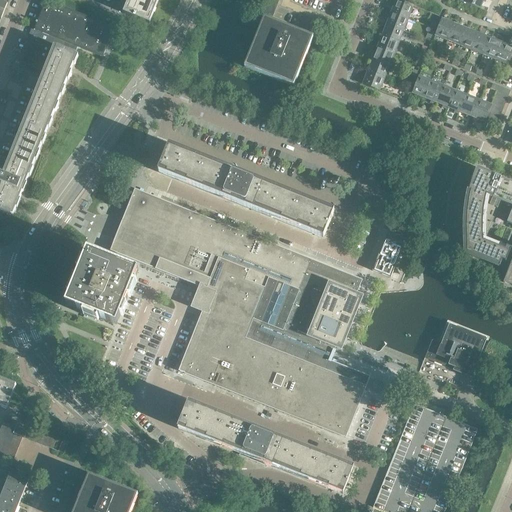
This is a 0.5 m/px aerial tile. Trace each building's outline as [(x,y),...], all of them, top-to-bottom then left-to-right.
[(106,49),(114,28),(46,0),(37,22),(36,22),(36,23),(37,23),(34,30),(40,33),(37,40),(31,37),(21,62),(44,71),(54,46),(57,47),(74,54),(77,47),(102,57),(106,49)] [(128,0),(123,13),(149,24),(158,0),(128,0)] [(396,0),(395,0),(391,12),(408,19),(413,7),(396,0)] [(480,9),(483,0),(463,0),(463,2),(480,9)] [(277,6),(266,1),(264,7),(275,11),(277,6)] [(275,11),(264,7),(261,12),(273,17),(275,11)] [(403,31),(408,19),(391,12),(386,24),(403,31)] [(293,88),(313,38),(264,19),(244,68),(293,88)] [(447,41),(454,24),(442,19),(435,36),(447,41)] [(436,24),(428,21),(425,26),(434,29),(436,24)] [(398,43),(403,31),(386,24),(382,36),(398,43)] [(459,45),(466,29),(454,24),(447,41),(459,45)] [(471,50),(478,33),(466,29),(459,45),(471,50)] [(483,55),(490,38),(478,33),(471,50),(483,55)] [(394,55),(398,43),(382,36),(377,48),(394,55)] [(495,60),(502,43),(490,38),(483,55),(495,60)] [(508,65),(511,54),(511,47),(502,43),(495,60),(508,65)] [(46,130),(75,56),(76,55),(74,54),(57,47),(16,148),(6,175),(2,174),(2,173),(0,172),(0,182),(2,183),(0,189),(0,210),(3,212),(12,215),(21,191),(37,152),(46,130)] [(389,67),(394,55),(377,48),(372,60),(389,67)] [(384,79),(389,67),(372,60),(367,72),(384,79)] [(379,91),(384,79),(367,72),(362,84),(379,91)] [(425,98),(431,82),(419,77),(412,93),(425,98)] [(437,103),(443,86),(431,82),(425,98),(437,103)] [(449,108),(455,91),(443,86),(437,103),(449,108)] [(499,87),(497,91),(496,92),(508,97),(510,91),(499,87)] [(461,113),(467,96),(455,91),(449,108),(461,113)] [(506,102),(508,97),(496,92),(494,98),(506,102)] [(473,117),(479,101),(467,96),(461,113),(473,117)] [(503,108),(506,102),(494,98),(492,103),(503,108)] [(488,115),(490,109),(491,105),(479,101),(473,117),(485,122),(485,120),(488,115)] [(501,114),(503,108),(492,103),(491,105),(490,109),(501,114)] [(499,119),(501,114),(490,109),(488,115),(499,119)] [(497,125),(499,119),(488,115),(485,120),(497,125)] [(334,211),(169,146),(159,170),(239,202),(324,236),(333,214),(334,211)] [(383,164),(378,175),(385,178),(390,167),(383,164)] [(465,253),(499,267),(502,261),(505,262),(505,263),(511,248),(506,246),(505,249),(483,241),(499,201),(511,205),(511,208),(506,223),(511,224),(511,182),(476,168),(474,172),(472,177),(471,183),(469,187),(468,192),(467,198),(466,202),(466,205),(465,208),(465,212),(464,217),(464,221),(464,225),(464,229),(464,232),(465,253)] [(339,353),(369,277),(317,256),(314,261),(161,200),(163,195),(137,185),(123,220),(119,231),(114,229),(112,228),(111,229),(110,229),(109,229),(108,230),(108,231),(107,232),(107,233),(107,234),(108,235),(108,236),(109,237),(110,237),(110,238),(120,242),(120,243),(121,243),(126,245),(126,248),(131,251),(133,248),(140,251),(141,251),(150,254),(150,255),(160,259),(161,259),(170,262),(183,232),(300,279),(304,288),(286,332),(339,353)] [(372,271),(391,278),(404,245),(385,238),(372,271)] [(219,259),(209,254),(189,246),(180,267),(181,267),(191,270),(190,271),(200,275),(201,275),(211,279),(220,283),(228,262),(219,259)] [(135,281),(139,271),(88,251),(84,261),(82,260),(78,271),(80,272),(77,279),(75,279),(68,295),(70,296),(66,306),(84,313),(83,315),(98,321),(99,319),(117,326),(121,316),(123,317),(127,306),(125,305),(128,298),(130,299),(137,282),(135,281)] [(511,286),(511,260),(503,283),(511,286)] [(365,386),(369,377),(329,361),(258,333),(255,325),(252,319),(269,278),(228,262),(220,283),(217,292),(216,293),(217,293),(213,302),(212,303),(209,301),(207,306),(205,311),(208,312),(208,313),(209,313),(205,322),(204,323),(205,323),(201,332),(200,332),(200,333),(201,333),(197,343),(196,342),(196,343),(197,343),(193,352),(192,352),(192,353),(193,354),(189,363),(188,363),(185,373),(184,373),(185,374),(185,373),(204,381),(205,382),(205,381),(224,389),(225,390),(225,389),(244,397),(245,398),(245,397),(264,405),(265,406),(265,405),(284,413),(285,414),(285,413),(305,421),(304,421),(305,422),(305,421),(325,429),(324,429),(325,429),(345,437),(346,437),(345,437),(349,427),(350,427),(349,426),(353,417),(357,407),(358,407),(357,406),(361,397),(361,396),(365,387),(366,387),(365,386)] [(461,373),(461,372),(471,376),(485,340),(449,325),(434,361),(442,364),(443,361),(449,363),(448,365),(455,368),(454,370),(453,370),(461,373)] [(16,387),(15,387),(16,385),(0,378),(0,404),(0,405),(0,406),(7,409),(8,406),(16,387)] [(381,389),(382,388),(382,387),(381,385),(381,384),(379,383),(378,382),(376,382),(375,383),(374,384),(373,385),(373,386),(373,388),(373,389),(374,390),(376,391),(377,391),(379,391),(380,390),(381,389)] [(396,404),(404,407),(408,398),(399,395),(396,404)] [(188,404),(183,418),(179,426),(253,456),(344,492),(346,486),(353,470),(272,438),(271,440),(268,439),(269,437),(188,404)] [(414,404),(390,465),(389,467),(384,480),(370,511),(444,511),(478,430),(414,404)] [(5,417),(3,423),(15,428),(17,422),(5,417)] [(13,433),(15,428),(3,423),(1,429),(12,433),(13,433)] [(13,433),(24,438),(27,431),(16,426),(13,433)] [(30,440),(35,429),(29,427),(25,438),(30,440)] [(0,434),(9,439),(12,433),(1,429),(0,430),(0,434)] [(35,442),(40,431),(35,429),(30,440),(35,442)] [(41,445),(45,433),(40,431),(35,442),(41,445)] [(23,437),(13,433),(12,433),(9,439),(20,443),(23,437)] [(47,447),(51,436),(45,433),(41,445),(47,447)] [(0,441),(7,444),(9,439),(0,434),(0,441)] [(57,438),(51,436),(47,447),(53,449),(57,438)] [(18,448),(20,443),(9,439),(7,444),(18,448)] [(58,452),(61,453),(64,454),(68,443),(63,440),(58,452)] [(16,454),(18,448),(7,444),(5,450),(16,454)] [(14,460),(16,454),(5,450),(3,456),(14,460)] [(11,471),(7,480),(26,488),(29,479),(30,479),(30,478),(10,470),(10,471),(11,471)] [(75,511),(129,511),(136,495),(90,476),(75,511)] [(22,497),(26,488),(7,480),(3,490),(22,497)] [(0,499),(18,506),(22,497),(3,490),(0,497),(0,499)] [(0,509),(6,511),(15,511),(18,506),(0,499),(0,509)]
